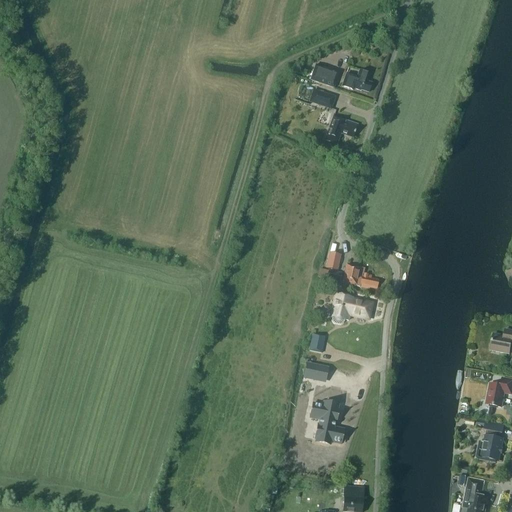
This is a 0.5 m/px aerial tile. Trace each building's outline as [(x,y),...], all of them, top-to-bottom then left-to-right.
[(311,81),(334,88),(339,73),(316,66),(311,81)] [(361,91),(361,90),(369,92),(372,84),(367,83),(370,74),(360,71),(358,77),(347,74),(342,87),(353,91),(354,89),(361,91)] [(314,91),(310,102),(331,109),(334,98),(314,91)] [(337,145),(341,134),(353,138),(358,126),(345,122),(346,120),(334,116),(325,140),(337,145)] [(296,122),(292,134),(306,138),(309,126),(296,122)] [(330,253),(326,268),(336,271),(339,255),(330,253)] [(355,286),(369,289),(370,286),(376,287),(378,280),(372,279),(372,275),(363,273),(362,277),(359,276),(360,267),(347,264),(343,281),(355,284),(355,286)] [(328,271),(326,279),(340,282),(342,274),(328,271)] [(335,324),(339,325),(341,324),(342,323),(343,321),(344,319),(348,320),(349,315),(368,318),(371,303),(352,299),(353,297),(334,293),(330,317),(332,317),(332,319),(332,321),(333,323),(335,324)] [(511,344),(511,331),(505,330),(504,336),(493,334),(490,350),(500,352),(499,353),(509,355),(511,344)] [(309,351),(322,353),(325,337),(312,335),(309,351)] [(302,369),(300,381),(320,385),(322,373),(302,369)] [(511,395),(511,390),(511,380),(502,379),(501,386),(490,384),(486,405),(501,408),(504,393),(511,395)] [(312,405),(309,419),(320,421),(319,426),(317,426),(314,440),(316,440),(316,443),(329,445),(330,443),(341,445),(341,443),(343,443),(345,434),(343,434),(344,431),(333,429),(334,424),(336,424),(339,410),(337,410),(337,407),(335,407),(335,405),(326,403),(326,405),(323,405),(323,407),(312,405)] [(485,426),(484,431),(502,434),(503,426),(477,420),(476,425),(485,426)] [(506,441),(482,436),(485,437),(484,443),(482,442),(479,444),(478,448),(480,451),(482,451),(481,457),(477,456),(477,457),(489,459),(489,461),(495,462),(496,460),(502,462),(502,461),(498,460),(502,440),(506,441)] [(482,511),(484,507),(485,508),(487,498),(479,497),(480,493),(481,493),(484,482),(468,479),(462,508),(463,508),(462,511),(482,511)] [(343,511),(361,511),(363,499),(344,498),(343,511)]
